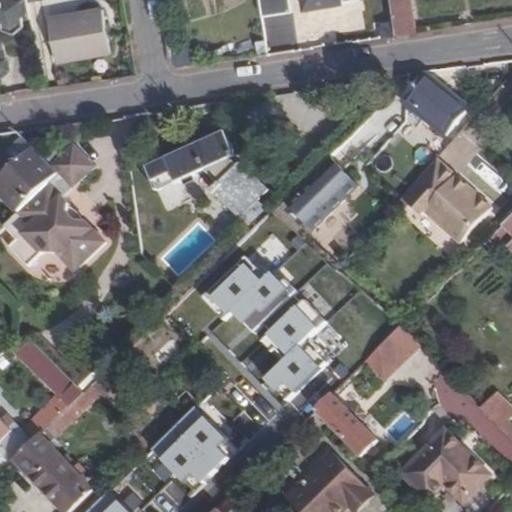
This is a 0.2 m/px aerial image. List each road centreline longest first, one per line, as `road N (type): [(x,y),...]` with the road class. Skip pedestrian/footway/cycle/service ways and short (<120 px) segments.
road 1 (residential): [(511,39),(151,90)]
road 2 (residential): [(151,90),(0,115)]
